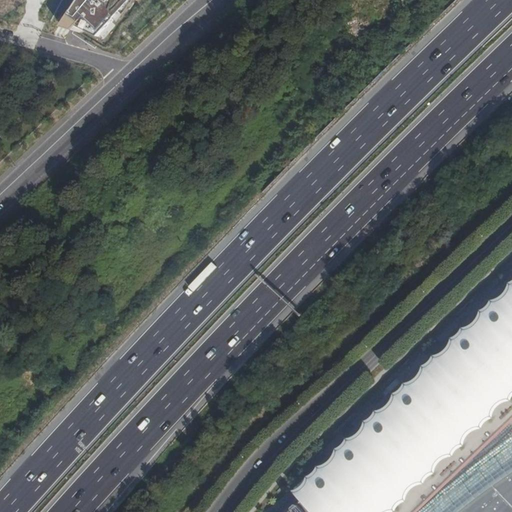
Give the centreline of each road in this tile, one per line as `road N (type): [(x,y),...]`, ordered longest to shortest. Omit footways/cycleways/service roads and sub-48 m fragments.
road 1 (motorway): [(501,0),(196,306),(5,511)]
road 2 (motorway): [(71,511),(511,59)]
road 3 (tertiary): [(222,511),(267,455),(511,225)]
road 4 (secondary): [(0,201),(130,80)]
road 5 (residential): [(0,36),(130,80)]
